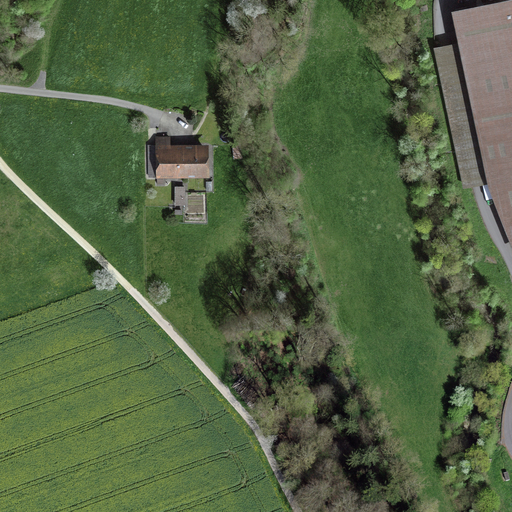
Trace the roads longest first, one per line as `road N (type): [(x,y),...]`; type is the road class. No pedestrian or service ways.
road 1 (track): [(299,511),(264,441),(235,404),(0,162)]
road 2 (track): [(161,116),(109,101),(0,90)]
